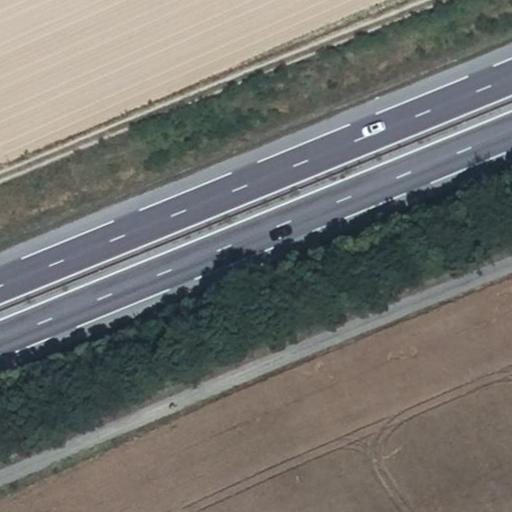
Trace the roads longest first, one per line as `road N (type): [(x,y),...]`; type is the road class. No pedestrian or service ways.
road 1 (unclassified): [(0,484),(511,269)]
road 2 (trunk): [(511,74),(0,283)]
road 3 (trunk): [(0,335),(511,127)]
road 4 (track): [(443,0),(0,174)]
